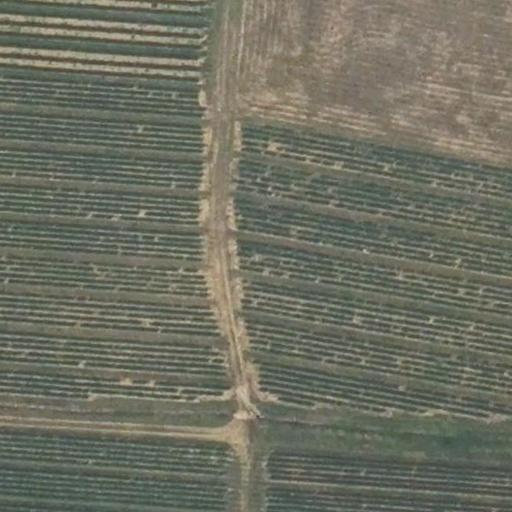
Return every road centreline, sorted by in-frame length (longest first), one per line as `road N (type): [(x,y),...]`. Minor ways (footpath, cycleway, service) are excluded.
road 1 (track): [(243,511),(240,372),(219,243),(221,0)]
road 2 (track): [(0,418),(243,432)]
